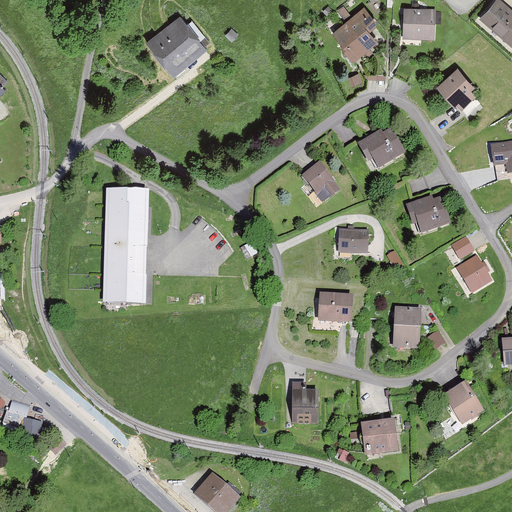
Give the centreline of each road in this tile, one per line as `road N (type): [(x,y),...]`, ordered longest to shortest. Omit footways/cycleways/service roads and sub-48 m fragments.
road 1 (residential): [(511,291),(503,313),(415,380),(389,382),(269,352),(281,264),(269,237),(232,197)]
road 2 (residential): [(232,197),(349,109),(387,96),(426,122),(487,225)]
road 3 (secondary): [(175,511),(0,355)]
road 4 (residential): [(78,150),(99,133),(116,134),(232,197)]
road 5 (residential): [(78,150),(108,0)]
road 6 (unknown): [(380,244),(375,221),(356,215),(277,251)]
